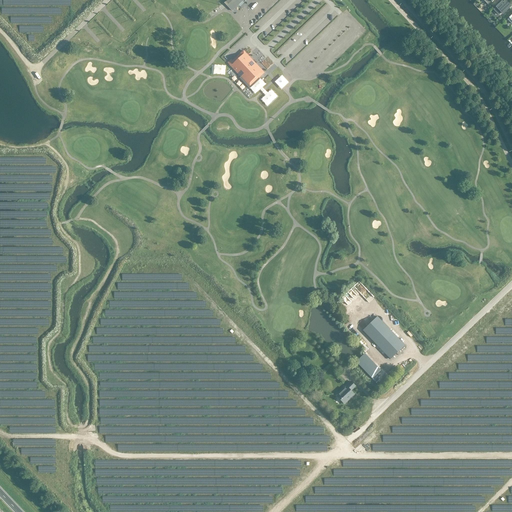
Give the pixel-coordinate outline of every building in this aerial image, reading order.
[(243,0),(228,0),(224,3),(232,11),(243,0)] [(500,4),(494,10),(498,15),(501,12),(503,14),(511,5),(509,3),(510,2),(508,0),(506,0),(503,3),(502,2),(500,4)] [(346,28),(347,27),(350,30),(352,27),(346,21),(342,25),(346,28)] [(233,61),(231,60),(228,63),(237,73),(250,86),(264,73),(255,64),(254,64),(252,61),(252,60),(243,51),(233,61)] [(300,77),(307,70),(304,68),(297,75),(300,77)] [(377,317),(363,330),(390,359),(405,346),(377,317)] [(344,404),(344,403),(350,398),(354,394),(351,391),(355,386),(351,382),(346,386),(346,387),(338,395),(341,399),(340,400),(344,404)]
